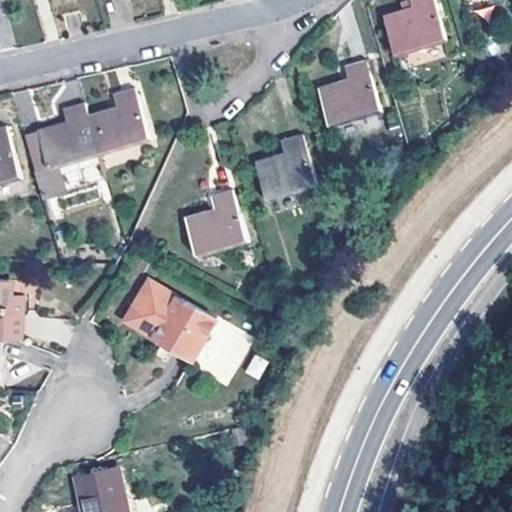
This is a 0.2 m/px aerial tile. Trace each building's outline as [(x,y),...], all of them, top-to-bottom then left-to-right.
[(399,55),(448,42),(436,0),(413,0),(415,6),(387,15),(399,55)] [(334,127),(383,114),(367,59),(347,65),(349,77),(321,85),(334,127)] [(119,104),(90,113),(102,155),(154,140),(138,85),(115,92),(119,104)] [(40,174),(102,155),(90,113),(86,100),(66,107),(69,119),(26,133),(40,174)] [(0,186),(24,179),(7,125),(0,127),(0,186)] [(270,202),(320,188),(306,134),(283,139),(286,152),(259,160),(270,202)] [(200,257),(250,243),(235,189),(215,195),(218,208),(189,217),(200,257)] [(0,337),(3,338),(24,338),(26,292),(15,293),(15,278),(0,277),(0,337)] [(128,320),(196,361),(219,317),(151,278),(128,320)] [(194,365),(229,385),(255,338),(220,318),(194,365)] [(254,354),(245,374),(259,380),(268,360),(254,354)] [(132,511),(123,465),(79,476),(86,511),(132,511)]
